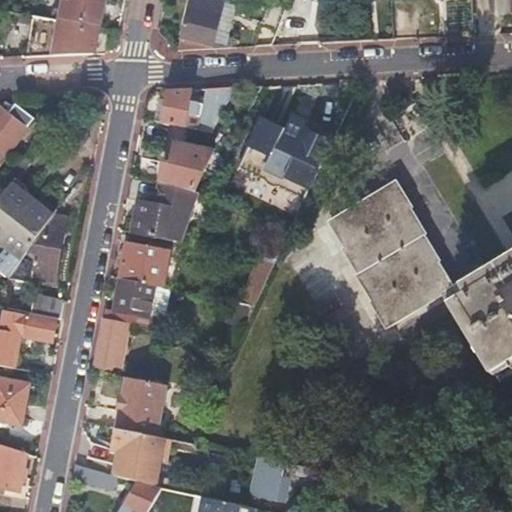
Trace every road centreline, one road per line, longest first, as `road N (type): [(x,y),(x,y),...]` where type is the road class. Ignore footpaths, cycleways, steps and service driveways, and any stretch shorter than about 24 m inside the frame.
road 1 (residential): [(131,73),(45,511)]
road 2 (residential): [(131,73),(511,54)]
road 3 (residential): [(0,79),(131,73)]
